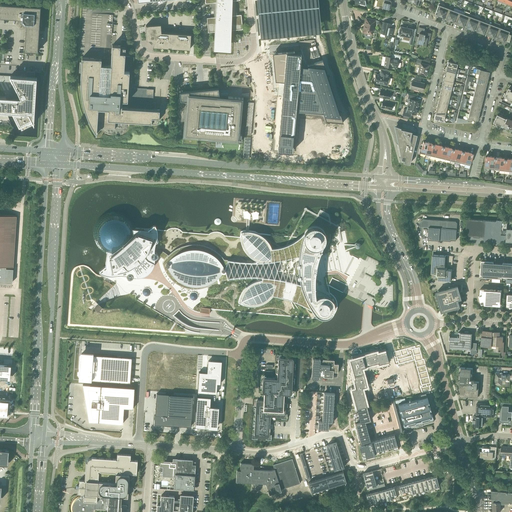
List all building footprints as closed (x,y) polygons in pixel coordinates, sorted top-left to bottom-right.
[(205,0),(206,3),(213,2),(214,17),(207,18),(208,32),(216,32),(215,46),(228,46),(229,30),(243,29),(241,14),(237,15),(236,0),(239,0),(205,0)] [(262,0),(263,14),(259,16),(261,21),(264,20),(265,30),(316,25),(314,4),(318,3),(316,0),(262,0)] [(390,9),(391,6),(389,5),(391,0),(389,0),(377,0),(378,1),(379,1),(377,6),(390,9)] [(28,4),(20,3),(19,5),(0,3),(0,17),(19,18),(18,20),(24,27),(25,27),(26,27),(24,51),(25,51),(25,50),(29,51),(29,52),(33,53),(33,51),(37,51),(38,52),(39,28),(41,28),(42,20),(40,19),(41,6),(28,6),(28,4)] [(439,3),(435,14),(437,15),(436,16),(440,17),(443,7),(444,5),(439,3)] [(445,18),(448,9),(443,7),(440,17),(443,18),(443,17),(445,18)] [(113,9),(81,8),(78,57),(102,58),(102,64),(110,64),(113,12),(113,9)] [(459,12),(459,10),(454,8),(453,11),(450,21),(453,22),(453,21),(455,22),(459,12)] [(450,21),(453,11),(448,9),(445,18),(447,19),(446,19),(450,21)] [(460,24),(464,12),(459,10),(459,12),(455,22),(457,22),(457,23),(460,24)] [(465,26),(469,14),(464,12),(460,24),(463,26),(463,25),(465,26)] [(470,28),(475,16),(469,14),(465,26),(467,26),(467,27),(470,28)] [(475,29),(480,18),(475,16),(470,28),(473,29),(475,29)] [(366,22),(365,22),(363,32),(365,33),(366,32),(368,33),(369,32),(372,33),(375,20),(367,18),(366,22)] [(480,32),(484,22),(485,20),(480,18),(475,29),(477,30),(477,31),(480,32)] [(391,38),(393,29),(390,28),(391,24),(383,22),(380,33),(385,34),(385,36),(391,38)] [(485,33),(489,24),(484,22),(480,32),(483,33),(484,32),(485,33)] [(161,24),(146,25),(147,40),(151,40),(154,43),(154,47),(168,48),(169,47),(172,47),(172,48),(190,49),(191,34),(161,32),(161,24)] [(490,36),(494,26),(489,24),(485,33),(487,34),(487,35),(490,36)] [(495,37),(499,28),(494,26),(490,36),(493,37),(494,36),(495,37)] [(404,35),(410,37),(409,44),(412,45),(415,34),(411,33),(412,29),(401,27),(400,30),(399,30),(398,35),(403,36),(404,35)] [(509,42),(511,35),(508,34),(510,29),(505,27),(504,29),(500,40),(503,41),(504,40),(509,42)] [(500,40),(504,29),(499,28),(495,37),(497,38),(500,40)] [(417,44),(417,43),(419,44),(420,46),(422,44),(426,45),(427,40),(429,41),(430,33),(431,34),(431,33),(425,32),(424,34),(419,33),(418,39),(415,38),(414,43),(417,44)] [(128,101),(130,71),(124,71),(126,48),(120,47),(120,45),(112,45),(111,65),(106,65),(101,65),(102,59),(82,57),(81,76),(81,81),(81,87),(81,89),(81,92),(82,96),(82,99),(83,103),(84,106),(85,109),(86,112),(87,116),(88,119),(90,122),(91,124),(93,128),(95,131),(97,134),(97,128),(115,129),(116,120),(157,123),(157,117),(159,117),(160,109),(122,107),(122,101),(128,101)] [(343,123),(343,122),(322,60),(308,65),(308,67),(300,66),(301,54),(294,54),(295,51),(273,53),(276,81),(284,81),(278,150),(293,151),(296,110),(323,113),(326,121),(343,123)] [(390,58),(390,57),(386,56),(384,66),(392,68),(392,67),(396,68),(398,59),(400,59),(400,55),(392,54),(392,58),(390,58)] [(426,75),(428,65),(424,64),(425,60),(416,58),(415,62),(417,62),(416,64),(420,65),(418,73),(419,73),(419,74),(423,75),(426,75)] [(387,85),(389,77),(387,77),(389,71),(381,70),(380,75),(376,74),(374,82),(387,85)] [(27,77),(10,76),(21,97),(0,96),(0,110),(12,112),(19,126),(32,120),(34,123),(37,77),(35,77),(34,77),(27,77)] [(415,76),(414,81),(412,80),(412,82),(411,82),(411,83),(411,84),(411,85),(410,88),(422,91),(424,83),(419,82),(420,80),(421,80),(421,77),(415,76)] [(181,92),(181,100),(188,100),(188,107),(186,107),(183,142),(198,143),(198,135),(237,139),(239,127),(241,127),(243,97),(228,96),(228,98),(227,98),(226,97),(226,96),(225,96),(224,96),(223,97),(223,98),(220,97),(219,88),(181,92)] [(379,97),(389,99),(390,95),(393,96),(394,90),(387,88),(386,91),(380,90),(379,97)] [(408,102),(408,105),(418,108),(419,101),(414,100),(415,96),(408,94),(407,102),(408,102)] [(395,106),(396,101),(389,99),(388,102),(382,101),(381,108),(384,108),(384,109),(388,110),(388,109),(391,110),(392,106),(395,106)] [(404,109),(402,115),(409,117),(410,113),(416,114),(418,108),(408,105),(407,109),(404,109)] [(503,126),(507,118),(498,114),(494,122),(503,126)] [(507,118),(503,126),(504,127),(508,128),(511,120),(507,118)] [(411,133),(412,131),(396,127),(402,157),(401,160),(404,160),(403,163),(409,164),(417,134),(411,133)] [(419,148),(418,153),(425,155),(428,142),(425,141),(425,142),(423,141),(421,149),(419,148)] [(425,155),(430,156),(433,143),(428,142),(425,155)] [(430,156),(435,157),(438,145),(433,143),(430,156)] [(435,157),(440,158),(443,146),(438,145),(435,157)] [(440,158),(445,160),(448,147),(443,146),(440,158)] [(445,160),(450,161),(451,159),(453,148),(448,147),(445,160)] [(451,159),(450,161),(455,162),(456,160),(458,150),(453,148),(451,159)] [(460,163),(463,151),(458,150),(456,160),(455,162),(460,163)] [(460,163),(465,165),(465,164),(468,152),(463,151),(460,163)] [(93,231),(93,232),(93,233),(93,234),(93,235),(94,236),(94,237),(94,238),(94,239),(95,240),(95,241),(95,242),(96,242),(96,243),(96,244),(97,244),(97,245),(98,246),(99,247),(100,248),(101,249),(102,250),(103,250),(103,251),(104,251),(105,251),(105,252),(106,252),(107,252),(105,265),(99,270),(100,271),(101,272),(102,272),(102,273),(103,273),(104,274),(105,274),(106,274),(107,275),(108,275),(109,275),(110,275),(111,275),(112,275),(113,275),(114,275),(115,275),(116,275),(117,275),(118,275),(119,274),(120,274),(121,274),(122,274),(123,274),(124,274),(125,275),(126,275),(127,275),(127,276),(127,277),(127,278),(128,278),(129,279),(130,279),(131,279),(132,279),(132,278),(133,278),(133,277),(133,276),(134,276),(135,277),(136,277),(137,277),(138,277),(139,276),(140,276),(141,276),(142,276),(143,275),(144,275),(145,274),(146,274),(147,274),(148,274),(149,274),(149,273),(150,273),(150,272),(151,272),(151,271),(151,270),(150,270),(151,269),(152,268),(152,267),(153,267),(153,266),(153,265),(154,265),(154,264),(154,263),(154,262),(155,262),(155,261),(155,260),(155,259),(155,258),(156,258),(157,258),(157,257),(158,256),(158,255),(164,259),(162,263),(162,264),(163,265),(163,266),(163,267),(164,268),(164,269),(165,270),(165,271),(166,272),(166,273),(167,274),(167,275),(168,276),(169,276),(169,277),(170,278),(171,279),(172,280),(173,281),(174,282),(175,283),(176,283),(177,284),(178,284),(179,285),(180,285),(181,286),(182,286),(183,287),(184,287),(185,288),(186,288),(187,288),(189,288),(190,289),(191,289),(192,289),(193,289),(194,289),(195,289),(197,289),(198,289),(199,289),(200,289),(201,288),(202,288),(203,288),(204,288),(206,287),(207,287),(208,286),(209,286),(210,285),(211,285),(212,284),(213,284),(214,283),(218,282),(222,281),(227,280),(231,279),(236,278),(240,278),(244,277),(249,277),(253,277),(258,277),(262,277),(262,278),(262,279),(261,279),(260,279),(259,280),(258,280),(257,280),(256,281),(255,281),(254,281),(253,282),(252,282),(251,283),(250,283),(250,284),(249,284),(248,285),(247,286),(246,286),(246,287),(245,288),(244,288),(244,289),(243,290),(242,291),(242,292),(241,293),(241,294),(240,295),(240,296),(240,297),(239,298),(239,299),(239,300),(239,301),(239,302),(240,303),(241,303),(242,304),(243,304),(244,304),(245,305),(246,305),(247,305),(248,305),(249,305),(250,306),(251,306),(252,306),(253,306),(254,306),(255,305),(256,305),(257,305),(258,305),(259,305),(260,305),(260,304),(261,304),(262,304),(263,303),(264,303),(265,302),(266,302),(267,301),(268,301),(268,300),(269,299),(270,299),(270,298),(271,298),(272,297),(272,296),(273,295),(315,312),(315,313),(316,313),(316,314),(317,314),(318,315),(319,315),(319,316),(320,316),(321,316),(322,316),(323,316),(324,316),(325,316),(326,316),(327,316),(328,315),(329,315),(330,314),(331,314),(331,313),(332,313),(332,312),(333,311),(333,310),(334,309),(334,308),(334,307),(334,306),(334,305),(334,304),(334,303),(334,302),(334,301),(333,301),(333,300),(333,299),(332,299),(332,298),(331,298),(331,297),(330,297),(330,296),(329,296),(328,295),(315,289),(324,243),(324,242),(325,242),(325,241),(325,240),(325,239),(325,238),(326,238),(326,237),(326,236),(325,235),(325,234),(325,233),(325,232),(324,231),(324,230),(323,230),(323,229),(322,229),(321,228),(320,227),(319,227),(318,226),(317,226),(316,226),(315,226),(314,226),(313,226),(312,226),(311,226),(311,227),(310,227),(309,227),(309,228),(308,228),(307,229),(306,230),(306,231),(305,231),(305,232),(304,233),(303,234),(302,235),(301,236),(300,237),(299,238),(298,239),(296,240),(295,241),(294,242),(292,242),(291,243),(290,244),(288,244),(287,245),(285,246),(284,246),(282,247),(281,247),(279,247),(278,248),(276,248),(275,248),(273,248),(272,248),(271,247),(271,246),(270,245),(270,244),(269,243),(269,242),(268,242),(268,241),(267,240),(266,239),(265,238),(264,237),(263,236),(262,235),(261,235),(260,234),(259,234),(259,233),(258,233),(257,233),(256,232),(255,232),(254,232),(253,231),(252,231),(251,231),(250,231),(249,231),(248,231),(247,231),(246,231),(245,231),(244,231),(243,231),(242,231),(241,231),(241,232),(241,233),(241,234),(241,235),(241,236),(241,237),(241,238),(241,239),(241,240),(241,241),(241,242),(241,243),(242,244),(242,245),(242,246),(243,246),(243,247),(243,248),(244,249),(244,250),(245,250),(245,251),(246,252),(246,253),(247,253),(248,254),(248,255),(249,255),(250,256),(251,257),(252,258),(253,259),(254,259),(255,259),(256,260),(256,262),(243,261),(224,259),(223,258),(222,257),(222,256),(221,255),(220,254),(219,253),(218,252),(217,252),(216,251),(215,250),(214,250),(213,249),(211,248),(210,248),(209,247),(208,247),(207,246),(205,246),(204,245),(203,245),(202,245),(200,245),(199,244),(198,244),(197,244),(195,244),(194,244),(193,244),(192,244),(190,244),(189,244),(188,245),(186,245),(185,245),(184,246),(183,246),(181,246),(180,247),(179,247),(178,248),(177,248),(176,249),(175,250),(173,251),(172,251),(171,252),(170,253),(169,254),(169,255),(168,254),(167,253),(166,253),(166,252),(165,252),(164,251),(163,251),(162,251),(162,250),(161,250),(160,249),(159,249),(158,249),(157,249),(156,248),(155,248),(155,247),(155,246),(155,245),(155,244),(155,243),(156,242),(156,241),(156,240),(157,239),(157,238),(157,237),(157,236),(157,235),(158,235),(158,234),(158,233),(158,232),(157,231),(157,230),(157,229),(157,228),(156,227),(156,226),(156,225),(155,224),(149,229),(136,227),(135,227),(135,226),(135,225),(134,224),(134,223),(134,222),(133,222),(133,221),(132,220),(132,219),(131,219),(131,218),(130,218),(130,217),(129,217),(129,216),(128,216),(127,215),(126,214),(125,214),(124,213),(123,213),(122,212),(121,212),(120,212),(119,211),(118,211),(117,211),(116,211),(115,211),(114,211),(113,211),(112,211),(111,211),(110,211),(110,212),(109,212),(108,212),(107,212),(106,213),(105,213),(104,214),(103,214),(102,215),(101,216),(100,216),(100,217),(99,217),(99,218),(98,218),(98,219),(97,220),(97,221),(96,221),(96,222),(95,223),(95,224),(95,225),(94,226),(94,227),(94,228),(93,229),(93,230),(93,231)] [(0,281),(12,282),(17,216),(0,215),(0,281)] [(423,219),(419,223),(423,239),(451,241),(451,240),(456,240),(457,223),(456,221),(452,221),(423,219)] [(484,237),(484,241),(506,243),(506,241),(507,228),(511,228),(511,220),(497,220),(496,221),(467,219),(466,235),(484,237)] [(431,273),(436,273),(436,276),(438,276),(438,280),(451,281),(452,269),(447,269),(447,267),(452,267),(453,256),(433,255),(432,255),(431,273)] [(481,261),(480,275),(480,278),(490,279),(501,280),(501,277),(511,277),(511,263),(503,263),(503,264),(493,263),(494,262),(481,261)] [(458,286),(436,292),(437,295),(441,308),(442,311),(445,311),(460,306),(458,299),(461,298),(459,289),(458,286)] [(496,290),(480,289),(480,292),(480,295),(479,295),(481,305),(484,304),(484,305),(495,305),(495,304),(497,304),(497,306),(501,306),(502,290),(498,290),(498,291),(496,291),(496,290)] [(481,346),(491,347),(491,346),(497,346),(498,333),(497,333),(492,333),(492,331),(482,330),(481,346)] [(450,335),(449,340),(450,340),(449,348),(471,349),(470,354),(477,354),(477,350),(476,350),(477,343),(471,342),(472,333),(460,332),(459,332),(460,332),(460,337),(450,336),(450,335)] [(414,348),(393,353),(396,363),(399,362),(399,364),(415,361),(421,385),(420,385),(422,393),(430,391),(428,386),(430,386),(423,360),(421,361),(419,351),(415,352),(414,348)] [(78,370),(77,374),(79,374),(79,379),(80,380),(130,383),(132,357),(93,355),(93,353),(81,352),(79,371),(78,370)] [(362,356),(350,359),(355,379),(364,376),(361,367),(365,366),(362,356)] [(150,357),(148,389),(168,390),(170,371),(160,370),(161,357),(150,357)] [(256,401),(254,435),(255,437),(268,437),(269,436),(270,416),(277,416),(277,418),(286,419),(287,405),(285,405),(285,403),(287,403),(287,399),(284,399),(284,394),(290,394),(292,393),(294,359),(292,357),(280,357),(278,358),(277,378),(265,378),(262,379),(262,391),(263,393),(264,393),(264,395),(264,400),(258,400),(256,401)] [(334,360),(323,359),(323,360),(320,360),(320,359),(319,357),(316,357),(314,357),(313,358),(311,377),(312,378),(316,378),(317,378),(319,377),(319,374),(323,375),(323,376),(333,377),(333,372),(337,372),(338,364),(334,364),(334,360)] [(175,358),(173,390),(192,392),(193,381),(185,380),(187,359),(175,358)] [(199,372),(197,392),(216,394),(217,384),(220,384),(222,361),(208,360),(207,373),(199,372)] [(0,363),(0,378),(9,379),(10,364),(0,363)] [(465,391),(465,396),(478,397),(478,392),(479,392),(479,390),(478,390),(479,382),(474,381),(475,379),(475,377),(472,377),(472,375),(473,373),(472,373),(473,368),(459,367),(459,372),(459,374),(459,379),(460,379),(460,380),(460,381),(458,382),(459,383),(460,383),(460,384),(461,384),(466,384),(465,389),(465,391)] [(502,380),(509,381),(509,374),(496,373),(495,385),(502,385),(502,380)] [(98,421),(123,423),(124,410),(124,408),(133,408),(135,388),(83,384),(88,413),(91,412),(91,415),(92,418),(98,419),(98,421)] [(155,415),(154,425),(162,425),(162,424),(165,425),(173,426),(173,425),(174,426),(181,426),(191,427),(193,396),(164,394),(159,394),(157,393),(155,415)] [(398,404),(405,429),(416,426),(416,427),(423,425),(433,422),(426,393),(418,395),(419,399),(398,404)] [(197,396),(195,427),(205,428),(217,428),(218,417),(219,407),(210,406),(211,397),(197,396)] [(501,402),(500,421),(510,422),(510,420),(511,420),(511,416),(511,410),(511,407),(511,403),(510,403),(501,402)] [(477,404),(476,416),(484,416),(484,417),(490,417),(491,405),(477,404)] [(473,422),(473,426),(483,427),(483,420),(484,419),(484,417),(484,416),(476,416),(473,416),(473,420),(474,420),(474,422),(473,422)] [(394,435),(389,437),(392,446),(393,451),(398,450),(394,435)] [(371,442),(359,445),(362,456),(365,455),(366,458),(375,456),(374,451),(371,442)] [(479,447),(479,451),(481,451),(480,456),(484,457),(484,458),(488,459),(493,459),(493,457),(496,457),(496,456),(496,453),(497,447),(490,447),(490,448),(487,448),(487,446),(483,446),(482,448),(479,447)] [(511,447),(502,446),(501,455),(511,456),(511,459),(510,468),(511,468),(511,447)] [(0,463),(8,464),(9,450),(0,449),(0,463)] [(117,454),(117,459),(92,457),(92,458),(91,458),(90,458),(89,459),(88,459),(88,460),(87,460),(87,461),(87,462),(86,462),(85,480),(79,480),(79,493),(81,494),(81,496),(81,497),(79,497),(77,498),(76,499),(74,501),(73,502),(72,504),(72,506),(72,508),(72,509),(72,511),(93,511),(94,511),(94,510),(95,509),(107,510),(107,511),(121,511),(122,508),(126,509),(126,508),(127,508),(127,507),(128,507),(127,507),(127,506),(126,506),(126,505),(122,505),(122,504),(121,504),(122,496),(128,497),(128,490),(132,491),(132,489),(132,488),(129,488),(129,484),(130,473),(137,474),(138,460),(130,460),(131,455),(117,454)] [(160,461),(160,465),(163,466),(163,475),(175,476),(175,488),(194,489),(194,484),(195,484),(195,483),(194,483),(195,474),(195,465),(192,464),(192,460),(173,458),(173,462),(160,461)] [(363,474),(364,479),(374,476),(376,475),(375,471),(363,474)] [(377,485),(379,485),(377,480),(375,481),(365,483),(366,488),(368,488),(370,487),(372,487),(374,486),(376,486),(377,485)] [(235,486),(234,502),(278,505),(278,493),(242,491),(243,487),(235,486)] [(511,492),(491,491),(492,506),(493,506),(493,511),(498,511),(500,511),(500,504),(508,504),(509,506),(511,506),(511,492)] [(192,511),(192,510),(193,496),(180,495),(180,507),(179,511),(192,511)] [(173,511),(173,506),(174,497),(161,496),(161,505),(157,505),(157,511),(170,511),(173,511)]
